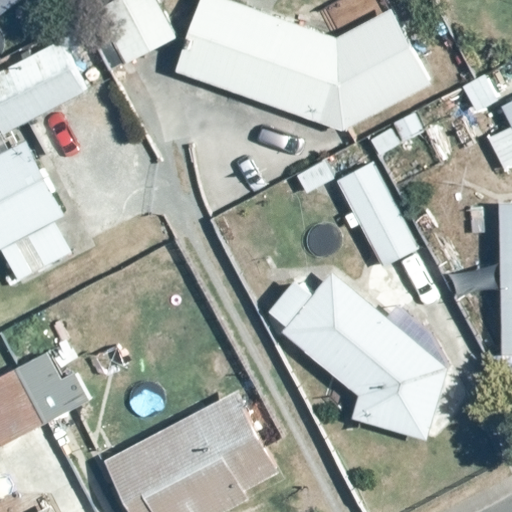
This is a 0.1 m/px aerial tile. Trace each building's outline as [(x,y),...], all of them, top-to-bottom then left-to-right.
[(15,0),(0,0),(0,10),(0,11),(15,0)] [(178,37),(159,0),(96,0),(95,1),(126,63),(178,37)] [(192,0),(186,18),(323,65),(345,0),(192,0)] [(47,83),(0,106),(0,222),(94,174),(47,83)] [(469,299),(343,221),(295,299),(420,377),(469,299)] [(268,335),(121,408),(164,493),(311,419),(268,335)] [(90,398),(60,340),(0,370),(0,430),(6,441),(90,398)] [(0,511),(105,511),(78,448),(0,480),(0,511)]
